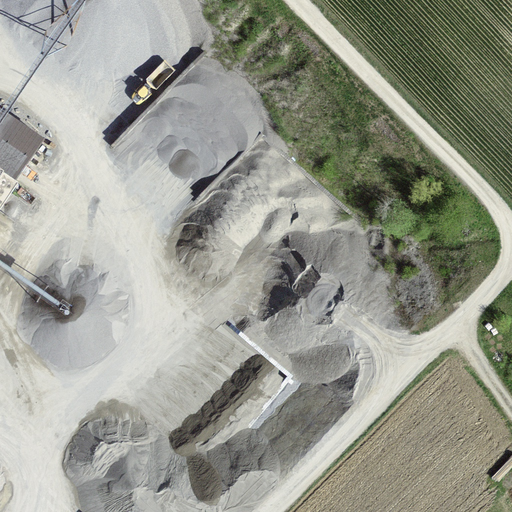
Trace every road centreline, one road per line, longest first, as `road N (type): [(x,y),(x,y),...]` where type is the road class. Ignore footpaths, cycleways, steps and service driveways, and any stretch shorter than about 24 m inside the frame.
road 1 (unknown): [(5,415),(67,415),(102,399),(152,341),(151,292),(107,174),(47,94),(16,62),(0,58)]
road 2 (track): [(511,255),(256,511)]
road 3 (track): [(306,0),(511,211)]
